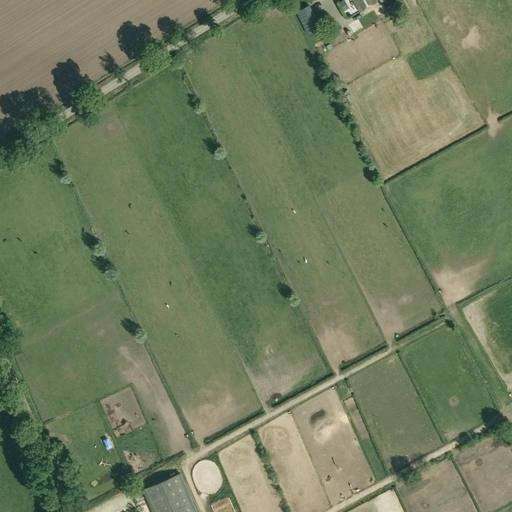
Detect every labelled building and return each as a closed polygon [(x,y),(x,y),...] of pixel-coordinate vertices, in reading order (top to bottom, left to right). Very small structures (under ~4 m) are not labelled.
[(353,0),(360,12),(375,3),(373,0),(353,0)] [(386,11),(395,9),(393,2),(384,4),(386,11)] [(309,5),(296,12),(301,21),(314,15),(309,5)] [(337,355),(340,354),(341,360),(347,360),(346,347),(336,348),(337,355)] [(197,511),(180,473),(143,489),(153,511),(197,511)]
